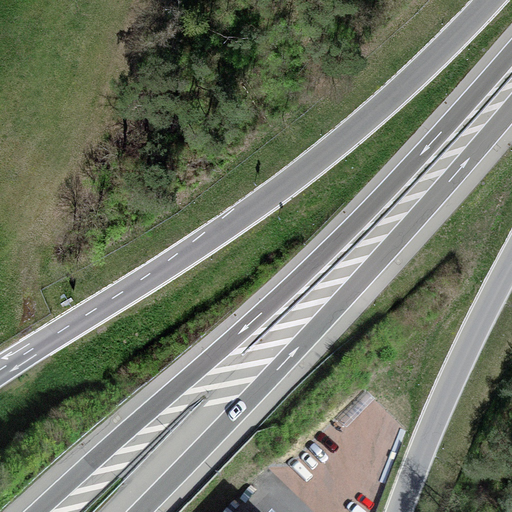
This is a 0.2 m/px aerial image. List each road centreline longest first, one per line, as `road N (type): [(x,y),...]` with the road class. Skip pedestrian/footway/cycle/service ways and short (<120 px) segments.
road 1 (trunk): [(511,53),(277,302),(38,511)]
road 2 (trunk): [(140,511),(373,268),(511,103)]
road 3 (trunk): [(493,0),(385,107),(247,217),(83,322)]
road 4 (trunk): [(398,511),(449,389),(511,270)]
